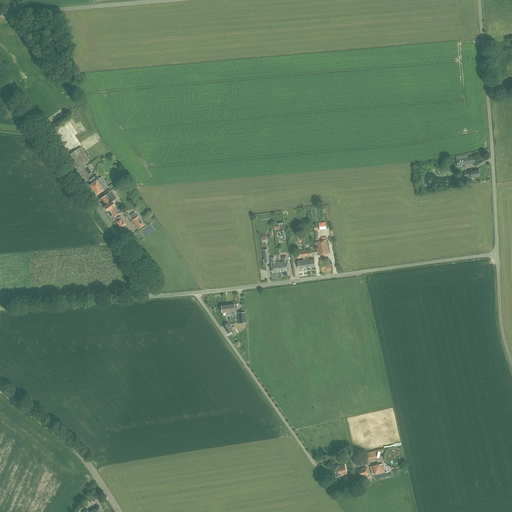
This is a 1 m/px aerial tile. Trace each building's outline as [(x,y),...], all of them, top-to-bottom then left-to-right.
[(23,30),(19,23),(0,24),(0,32),(19,30),(29,44),(32,42),(24,29),(23,30)] [(73,141),(77,145),(84,137),(81,134),(73,141)] [(90,170),(85,163),(90,160),(80,147),(69,155),(85,178),(94,171),(92,169),(90,170)] [(457,166),(475,163),(474,156),(456,160),(457,166)] [(480,177),(479,169),(470,171),(464,172),(465,178),(471,176),(471,178),(480,177)] [(99,178),(97,175),(89,180),(92,184),(90,185),(97,195),(104,190),(108,187),(110,189),(114,186),(112,184),(109,186),(101,176),(99,178)] [(108,211),(110,210),(114,217),(119,213),(114,207),(116,206),(112,201),(113,200),(109,193),(102,198),(106,205),(105,206),(108,211)] [(130,215),(133,220),(139,229),(145,225),(138,216),(135,212),(130,215)] [(122,222),(121,219),(117,222),(121,228),(126,225),(124,221),(122,222)] [(326,240),(325,236),(321,237),(322,240),(319,241),(319,239),(316,239),(316,241),(318,255),(329,254),(327,239),(326,240)] [(280,262),(281,271),(289,270),(288,261),(287,261),(286,256),(282,257),(282,262),(280,262)] [(281,271),(280,262),(276,263),(275,257),(271,258),(271,263),(273,272),(281,271)] [(307,268),(315,266),(314,259),(306,260),(307,268)] [(299,269),(307,268),(306,260),(298,261),(299,269)] [(238,313),(239,324),(247,323),(246,313),(238,313)] [(228,333),(233,329),(229,323),(223,326),(228,333)] [(373,466),(370,466),(372,474),(375,474),(382,472),(385,471),(383,463),(380,464),(373,465),(373,466)] [(347,474),(344,464),(339,466),(339,465),(333,466),(336,477),(341,476),(347,474)] [(359,477),(368,475),(367,467),(358,469),(359,477)]
